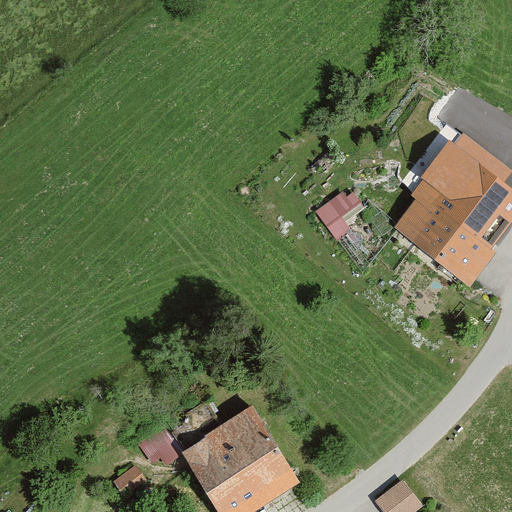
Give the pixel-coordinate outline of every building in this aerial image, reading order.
[(511,231),(511,185),(454,142),(415,194),(421,199),(399,228),(472,283),(511,231)] [(352,187),(319,213),(339,240),(353,229),(344,217),(364,202),(352,187)] [(257,414),(186,460),(219,511),(267,511),(305,488),(257,414)] [(149,459),(166,455),(162,432),(144,436),(149,459)] [(150,485),(137,468),(113,486),(127,503),(150,485)] [(375,496),(387,511),(410,511),(425,501),(405,474),(375,496)]
